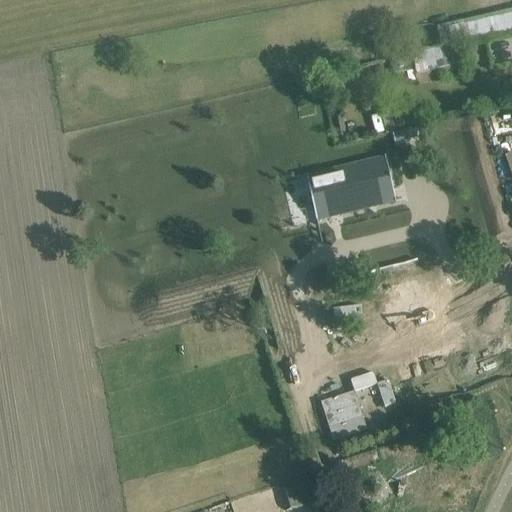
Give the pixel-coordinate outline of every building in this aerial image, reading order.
[(417,104),(393,109),(399,132),(422,126),(417,104)] [(395,203),(384,157),(306,176),(316,221),(395,203)] [(386,318),(399,315),(405,347),(461,336),(455,301),(428,307),(422,276),(379,284),(386,318)] [(352,371),(351,349),(314,350),(315,372),(352,371)] [(354,393),(321,404),(333,443),(367,432),(354,393)] [(306,506),(299,484),(279,490),(286,511),(306,506)]
